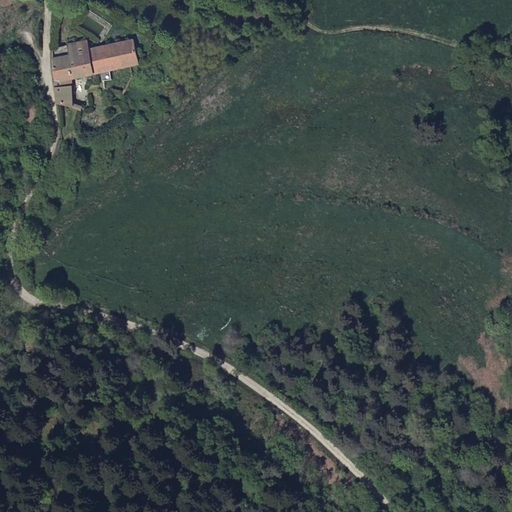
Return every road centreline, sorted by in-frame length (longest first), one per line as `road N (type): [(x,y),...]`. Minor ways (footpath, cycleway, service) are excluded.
road 1 (track): [(45,0),(55,138),(9,254),(25,286),(47,300),(144,321),(252,376),(386,495),(395,511)]
road 2 (track): [(273,0),(326,34),(383,29),(511,63)]
